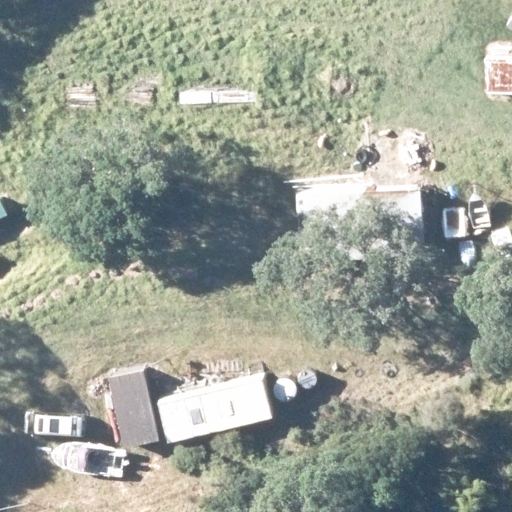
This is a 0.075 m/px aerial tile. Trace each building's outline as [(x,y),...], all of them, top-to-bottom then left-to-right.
[(488,87),(511,87),(511,51),(488,52),(488,87)] [(463,223),(501,200),(486,176),(448,199),(463,223)] [(427,185),(301,186),(303,259),(427,257),(427,185)] [(151,362),(112,369),(124,444),(163,438),(151,362)] [(269,370),(163,394),(171,436),(277,412),(269,370)]
